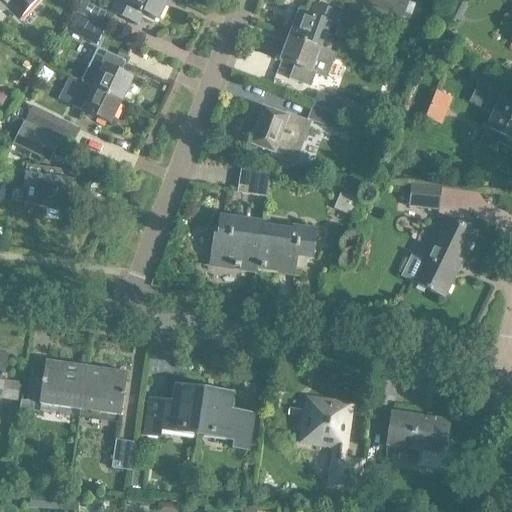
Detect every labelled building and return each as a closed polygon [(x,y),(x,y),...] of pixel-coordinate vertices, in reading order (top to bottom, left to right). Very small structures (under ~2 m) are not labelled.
[(0,0),(0,11),(1,12),(3,12),(5,11),(7,10),(8,8),(20,19),(36,0),(0,0)] [(168,7),(170,0),(115,0),(113,4),(121,7),(117,15),(137,25),(142,15),(154,21),(155,19),(158,20),(166,6),(168,7)] [(357,0),(357,1),(402,18),(409,20),(415,4),(408,1),(403,0),(357,0)] [(82,2),(76,14),(103,26),(108,14),(82,2)] [(356,2),(350,17),(403,36),(409,21),(356,2)] [(324,39),(328,27),(335,30),(341,15),(315,5),(310,18),(299,14),(298,17),(296,16),(292,26),(295,26),(290,38),(330,53),(334,42),(324,39)] [(104,30),(76,16),(68,31),(97,45),(104,30)] [(290,79),(310,87),(315,76),(326,80),(335,55),(330,53),(290,38),(286,49),(284,48),(280,58),(283,59),(282,62),(295,67),(290,79)] [(121,102),(132,79),(118,72),(123,61),(125,62),(125,61),(99,48),(82,83),(121,102)] [(498,143),(511,150),(511,106),(501,101),(508,86),(483,74),(471,99),(485,106),(483,110),(493,115),(479,144),(494,151),(498,143)] [(72,106),(109,125),(121,102),(82,83),(82,84),(72,106)] [(319,93),(314,107),(342,117),(347,103),(319,93)] [(25,121),(35,126),(50,133),(51,131),(72,142),(78,129),(32,106),(25,121)] [(343,118),(313,107),(308,120),(338,131),(343,118)] [(263,109),(249,146),(293,162),(307,125),(263,109)] [(25,121),(14,143),(50,160),(60,138),(50,133),(35,126),(25,121)] [(3,130),(0,135),(9,141),(15,131),(10,128),(3,130)] [(25,174),(23,188),(27,188),(24,205),(68,211),(72,181),(58,179),(60,170),(26,165),(25,174)] [(241,194),(266,198),(270,175),(245,166),(241,194)] [(403,183),(401,200),(409,201),(409,207),(439,210),(441,187),(403,183)] [(358,202),(344,196),(338,208),(353,214),(358,202)] [(257,267),(263,229),(263,224),(220,217),(217,235),(213,234),(210,254),(220,255),(219,265),(256,271),(257,267)] [(433,261),(426,258),(413,284),(444,299),(457,272),(455,272),(460,262),(462,263),(476,232),(446,217),(431,247),(438,251),(433,261)] [(291,228),(291,233),(263,229),(257,267),(279,270),(279,273),(295,275),(296,264),(304,265),(305,259),(313,260),(317,232),(291,228)] [(17,401),(19,384),(3,382),(4,380),(6,380),(7,377),(4,377),(7,356),(0,354),(0,399),(1,399),(1,398),(17,401)] [(86,367),(47,362),(45,376),(31,374),(27,398),(41,400),(40,405),(80,411),(86,367)] [(80,411),(119,417),(126,373),(86,367),(80,411)] [(198,431),(203,394),(175,390),(172,406),(149,403),(144,435),(160,437),(162,426),(198,431)] [(198,431),(234,437),(232,447),(248,450),(253,418),(230,415),(232,398),(203,394),(198,431)] [(308,400),(302,442),(335,446),(329,488),(338,489),(342,458),(350,406),(308,400)] [(391,413),(386,446),(423,452),(421,466),(447,470),(449,456),(444,456),(449,421),(391,413)] [(115,440),(111,468),(131,471),(135,444),(115,440)] [(366,465),(362,490),(381,492),(384,467),(366,465)] [(133,471),(131,487),(142,488),(144,472),(133,471)] [(58,507),(59,495),(47,494),(47,506),(58,507)] [(79,496),(61,496),(61,506),(79,506),(79,496)] [(176,511),(176,503),(167,503),(167,507),(171,511),(176,511)]
